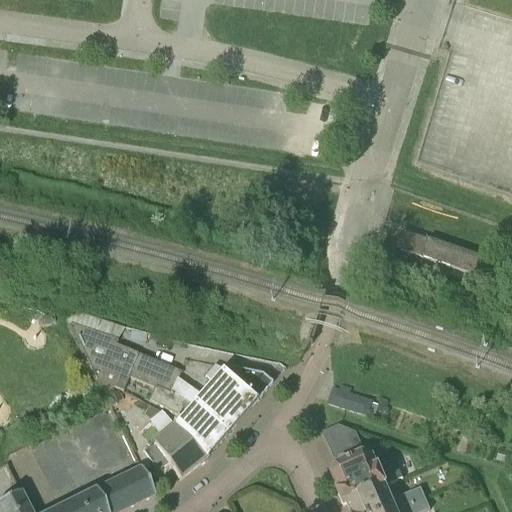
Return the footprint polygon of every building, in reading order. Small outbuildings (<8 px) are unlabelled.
[(480,259),(427,241),(427,242),(401,233),(395,250),(474,277),(480,259)] [(176,425),(173,428),(205,462),(271,386),(261,377),(225,369),(224,371),(213,367),(204,378),(212,384),(200,397),(177,381),(180,374),(115,347),(116,342),(91,333),(96,320),(66,309),(65,318),(103,395),(113,389),(122,393),(128,380),(154,390),(148,403),(181,420),(176,425)] [(328,406),(368,418),(372,402),(363,400),(363,398),(364,395),(351,391),(341,387),(339,391),(339,393),(333,391),(328,406)] [(118,393),(106,399),(110,407),(122,402),(118,393)] [(153,447),(144,454),(157,472),(167,465),(179,483),(205,462),(173,428),(162,415),(151,424),(162,437),(152,445),(153,447)] [(362,448),(356,435),(338,427),(322,434),(333,460),(362,448)] [(343,507),(346,505),(386,488),(387,489),(388,488),(388,486),(402,480),(395,463),(380,469),(379,467),(378,468),(374,459),(364,455),(336,467),(332,478),(338,494),(337,494),(343,507)] [(139,469),(50,511),(29,511),(21,494),(0,504),(0,511),(125,511),(154,498),(139,469)] [(349,511),(399,511),(425,501),(420,490),(392,502),(387,489),(386,488),(346,505),(349,511)] [(429,511),(430,511),(425,501),(399,511),(429,511)]
